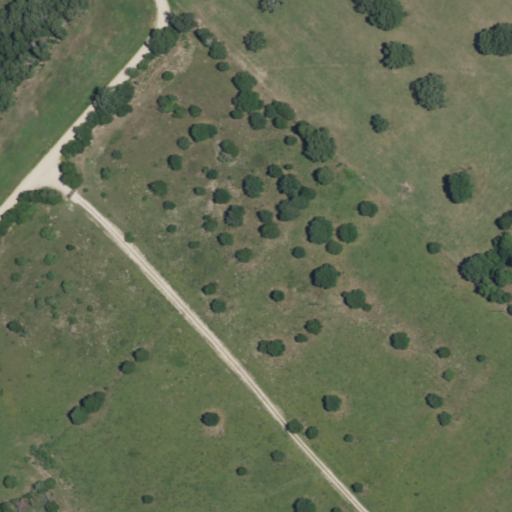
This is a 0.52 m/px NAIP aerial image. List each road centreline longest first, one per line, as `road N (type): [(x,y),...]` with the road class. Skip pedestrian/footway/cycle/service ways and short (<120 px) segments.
road 1 (residential): [(364,511),(161,277),(39,168),(0,12)]
road 2 (residential): [(0,212),(147,49),(159,31),(160,0)]
